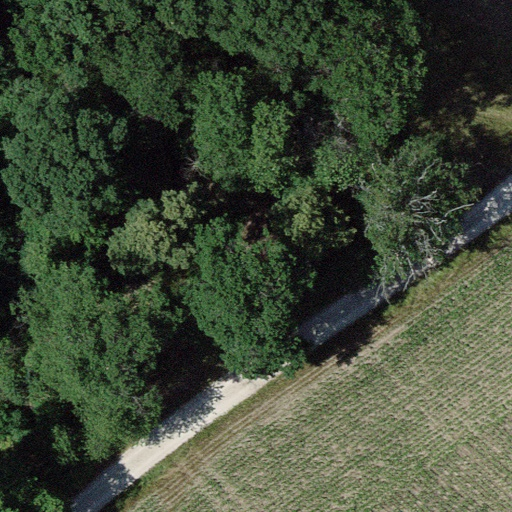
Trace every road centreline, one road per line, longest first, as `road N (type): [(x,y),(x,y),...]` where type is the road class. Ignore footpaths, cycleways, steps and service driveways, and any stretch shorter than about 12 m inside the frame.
road 1 (track): [(78,511),(199,409),(511,196)]
road 2 (track): [(511,196),(351,0)]
